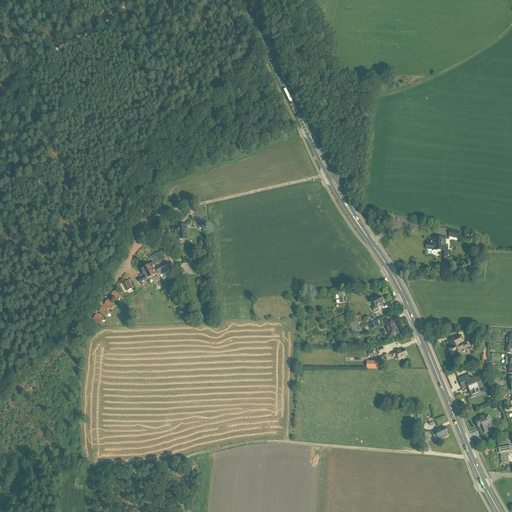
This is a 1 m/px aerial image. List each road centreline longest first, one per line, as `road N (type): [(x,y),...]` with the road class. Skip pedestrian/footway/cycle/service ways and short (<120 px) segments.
road 1 (primary): [(499,511),(399,286),(366,235)]
road 2 (track): [(209,452),(275,440),(470,456)]
road 3 (track): [(0,448),(73,469),(120,472),(209,452)]
road 4 (track): [(131,0),(0,92)]
road 5 (primary): [(303,124),(244,0)]
road 6 (primary): [(303,124),(366,235)]
road 7 (primary): [(366,235),(303,124)]
